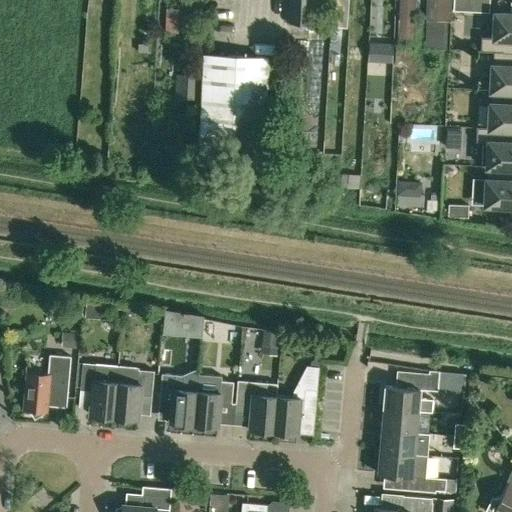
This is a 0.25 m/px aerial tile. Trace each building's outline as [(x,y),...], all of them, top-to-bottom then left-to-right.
[(290,0),(290,22),(309,23),(309,22),(310,0),(290,0)] [(348,0),(332,0),(331,26),(346,27),(348,0)] [(415,0),(398,0),(397,19),(414,20),(415,0)] [(451,0),(425,0),(425,18),(451,20),(451,0)] [(453,0),(453,11),(466,11),(466,0),(453,0)] [(480,51),(493,52),(511,52),(511,13),(494,12),(493,37),(481,36),(480,51)] [(318,23),(309,22),(309,23),(308,30),(317,31),(318,23)] [(362,61),(388,61),(389,43),(362,42),(362,61)] [(511,52),(493,52),(492,64),(490,90),(491,90),(511,91),(511,52)] [(200,162),(265,164),(269,55),(204,53),(200,162)] [(198,74),(176,74),(175,96),(197,97),(198,74)] [(476,128),(511,129),(511,91),(491,90),(490,102),(488,127),(476,126),(476,128)] [(511,129),(476,128),(475,141),(483,142),(481,166),(487,167),(511,167),(511,129)] [(511,167),(487,167),(486,179),(484,205),(511,206),(511,167)] [(359,175),(342,174),(341,187),(359,188),(359,175)] [(423,206),(424,195),(397,194),(397,205),(423,206)] [(448,203),(448,215),(468,216),(468,204),(448,203)] [(156,334),(196,334),(196,311),(156,310),(156,334)] [(262,336),(278,338),(279,331),(263,329),(262,336)] [(22,409),(25,409),(27,410),(33,419),(45,411),(46,402),(64,404),(69,356),(47,354),(45,375),(25,373),(22,409)] [(88,414),(112,416),(115,382),(116,366),(81,363),(78,391),(90,392),(88,414)] [(116,366),(115,382),(112,416),(136,418),(138,395),(150,396),(152,372),(131,370),(131,368),(116,366)] [(317,367),(306,366),(290,398),(275,396),(271,432),(295,434),(298,410),(314,412),(317,367)] [(427,370),(426,389),(437,390),(438,370),(427,370)] [(194,372),(182,376),(161,374),(158,399),(170,401),(168,422),(193,424),(196,390),(195,390),(197,373),(194,372)] [(209,391),(196,390),(193,424),(216,426),(218,403),(230,404),(232,383),(210,381),(209,391)] [(237,381),(234,403),(234,405),(250,407),(248,430),(271,432),(275,396),(261,395),(262,384),(237,381)] [(429,398),(418,397),(418,388),(383,385),(381,407),(416,410),(428,411),(429,398)] [(379,428),(427,433),(428,424),(415,423),(416,410),(381,407),(379,428)] [(455,424),(454,436),(463,436),(464,424),(455,424)] [(428,433),(427,433),(379,428),(377,450),(426,454),(428,433)] [(462,448),(463,436),(454,436),(453,447),(462,448)] [(376,472),(384,473),(403,475),(402,489),(434,491),(434,489),(443,490),(445,478),(424,476),(426,454),(377,450),(376,472)] [(511,511),(511,466),(504,481),(506,481),(500,496),(493,498),(490,496),(483,510),(488,511),(511,511)] [(166,511),(169,488),(145,486),(143,506),(120,504),(120,506),(117,508),(116,511),(166,511)] [(225,511),(226,492),(203,492),(202,511),(225,511)] [(371,511),(426,511),(430,509),(431,497),(402,494),(401,509),(372,506),(371,511)] [(432,511),(450,511),(450,497),(433,496),(432,511)] [(264,511),(265,505),(240,503),(239,511),(264,511)]
